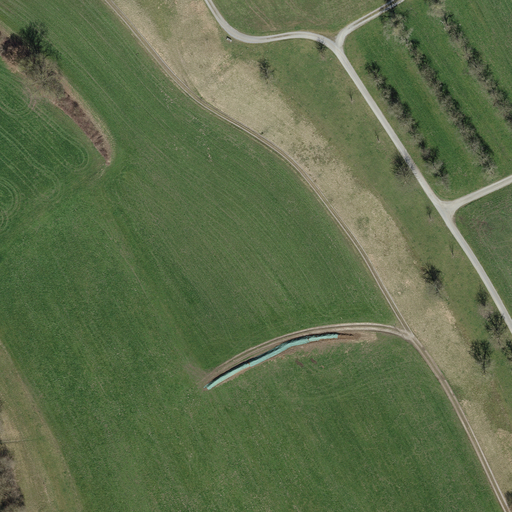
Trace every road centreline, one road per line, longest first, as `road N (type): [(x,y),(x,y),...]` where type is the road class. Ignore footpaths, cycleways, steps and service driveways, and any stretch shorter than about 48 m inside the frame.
road 1 (track): [(511,330),(338,49),(308,34),(243,38),(207,0)]
road 2 (track): [(415,339),(361,249),(287,153),(200,101),(109,0)]
road 3 (track): [(415,339),(386,327),(323,328),(215,366)]
road 4 (track): [(507,511),(415,339)]
